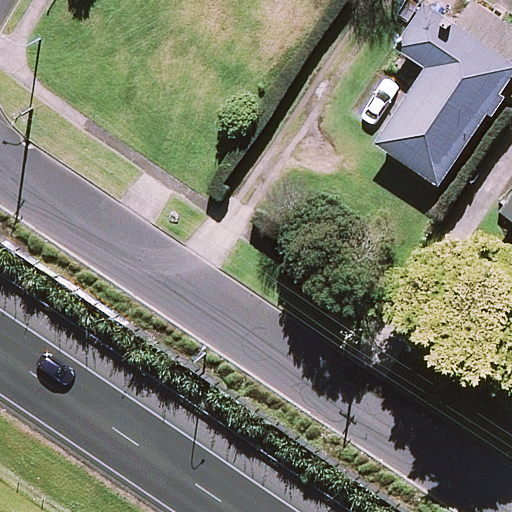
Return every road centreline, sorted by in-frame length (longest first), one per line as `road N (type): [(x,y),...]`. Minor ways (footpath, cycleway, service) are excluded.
road 1 (residential): [(511,511),(0,168)]
road 2 (motorway): [(0,325),(282,511)]
